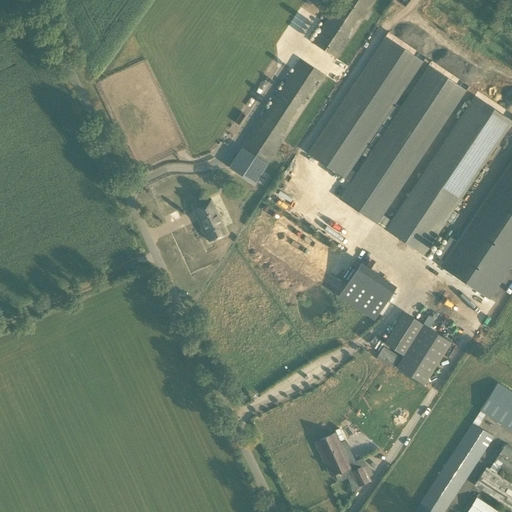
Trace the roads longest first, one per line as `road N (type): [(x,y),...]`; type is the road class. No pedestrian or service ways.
road 1 (unclassified): [(272,511),(38,0)]
road 2 (unknown): [(232,423),(311,381),(427,291),(477,316),(349,511)]
road 3 (track): [(154,254),(0,324)]
